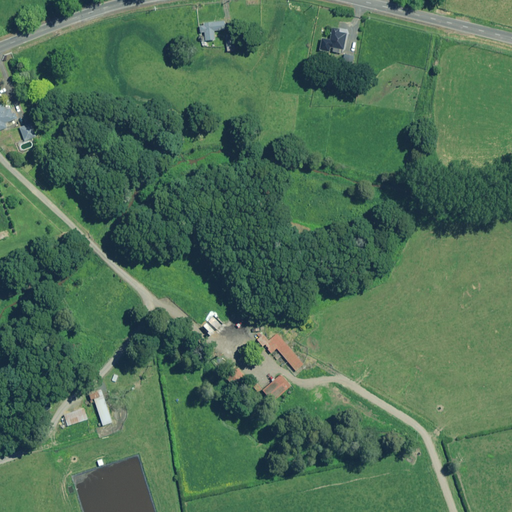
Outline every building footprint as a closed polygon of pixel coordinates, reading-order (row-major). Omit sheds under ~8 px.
[(225,30),(224,21),(204,23),(205,25),(200,26),(200,32),(205,32),(205,41),(215,40),(214,31),(225,30)] [(339,29),(333,28),(329,46),(333,47),(332,52),(342,53),(346,34),(338,32),(339,29)] [(233,34),(224,35),(226,52),(235,51),(233,34)] [(355,56),(344,54),(342,64),(353,66),(355,56)] [(0,130),(10,126),(9,122),(17,119),(15,113),(13,113),(10,105),(5,107),(2,101),(0,101),(0,130)] [(36,137),(31,124),(20,128),(25,141),(36,137)] [(216,330),(208,322),(203,327),(211,335),(216,330)] [(304,364),(278,333),(269,340),(263,334),(257,339),(263,346),(264,345),(272,353),(277,349),(296,371),(304,364)] [(120,376),(114,374),(111,381),(117,383),(120,376)] [(291,385),(282,374),(263,391),(272,402),(291,385)] [(112,422),(102,393),(99,394),(93,396),(103,425),(112,422)] [(88,419),(84,408),(64,415),(68,426),(88,419)]
